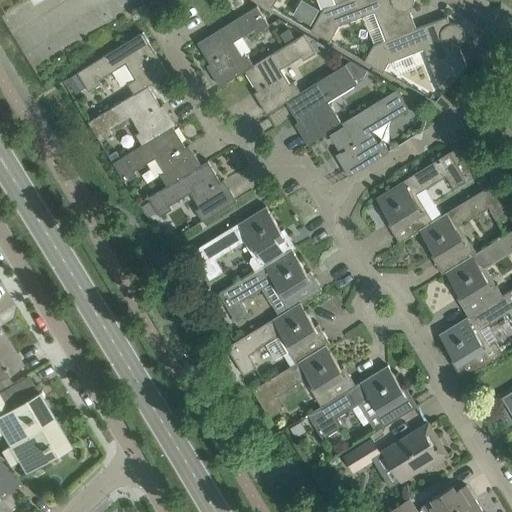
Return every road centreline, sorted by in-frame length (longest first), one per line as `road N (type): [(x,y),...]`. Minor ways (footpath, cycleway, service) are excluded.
road 1 (tertiary): [(212,511),(0,161)]
road 2 (residential): [(502,508),(490,477),(318,211)]
road 3 (residential): [(0,246),(129,457)]
road 4 (residential): [(318,211),(243,157),(158,29)]
road 5 (residential): [(318,211),(459,113)]
